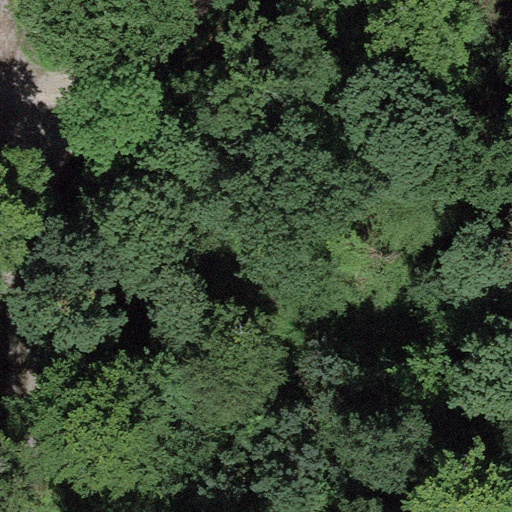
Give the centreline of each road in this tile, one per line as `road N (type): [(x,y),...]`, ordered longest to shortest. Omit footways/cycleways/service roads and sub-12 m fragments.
road 1 (track): [(24,511),(0,177)]
road 2 (track): [(0,177),(185,0)]
